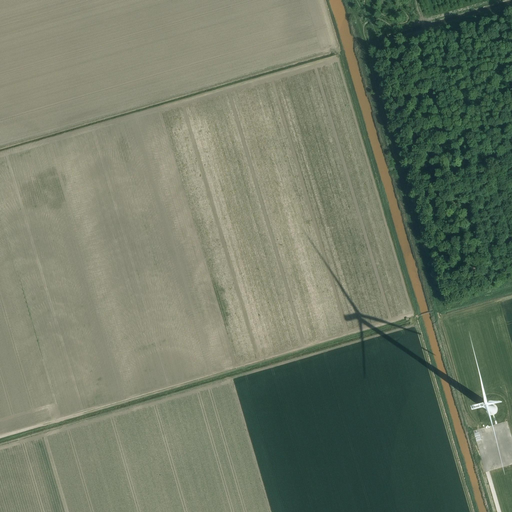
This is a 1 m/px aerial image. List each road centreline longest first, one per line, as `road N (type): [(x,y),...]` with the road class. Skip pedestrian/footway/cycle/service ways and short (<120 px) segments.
road 1 (track): [(398,167),(438,309),(511,288)]
road 2 (track): [(444,167),(398,167),(364,37)]
